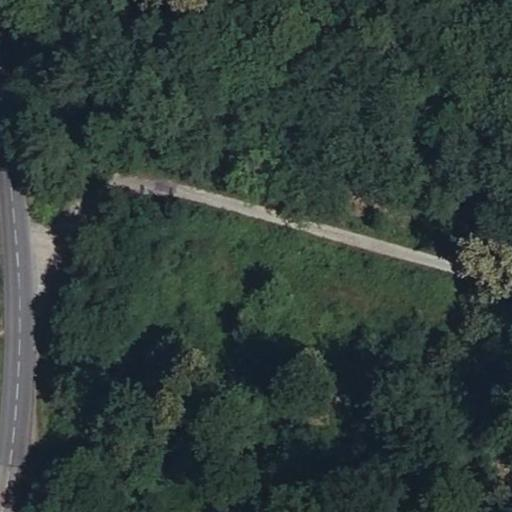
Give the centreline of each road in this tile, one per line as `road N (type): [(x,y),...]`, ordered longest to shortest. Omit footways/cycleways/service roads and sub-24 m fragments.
road 1 (tertiary): [(0,503),(20,286),(0,70)]
road 2 (track): [(127,185),(511,270)]
